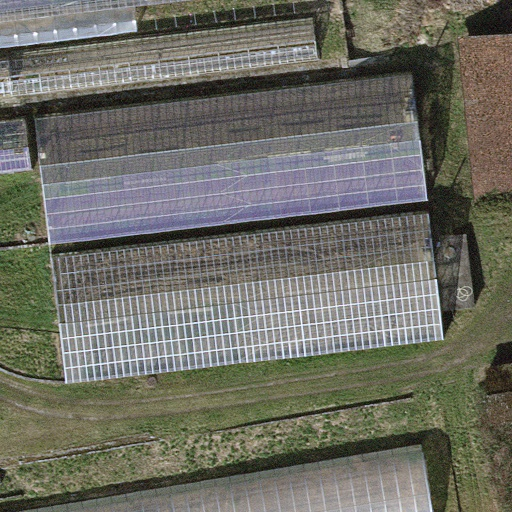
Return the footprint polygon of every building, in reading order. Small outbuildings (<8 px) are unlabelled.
[(0,0),(0,17),(144,0),(0,0)] [(316,15),(0,53),(0,99),(322,61),(316,15)] [(511,199),(511,36),(468,41),(483,203),(511,199)] [(36,115),(42,170),(51,244),(136,234),(430,199),(415,70),(36,115)] [(0,119),(0,174),(35,171),(29,116),(0,119)] [(59,310),(61,333),(67,383),(379,346),(446,338),(431,209),(124,246),(52,254),(59,310)] [(450,306),(479,304),(475,233),(446,235),(450,306)] [(511,371),(488,373),(491,410),(511,408),(511,371)] [(11,511),(432,511),(422,443),(11,511)]
